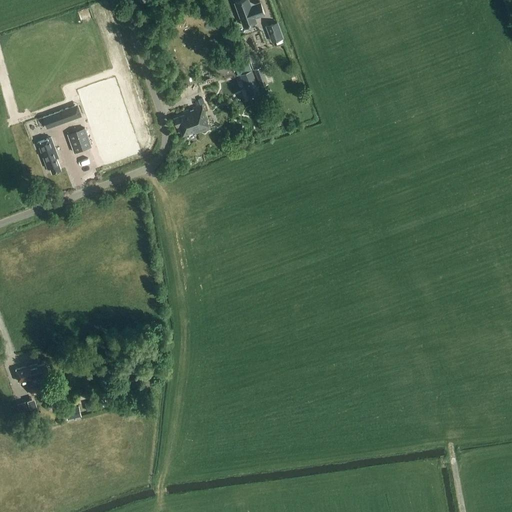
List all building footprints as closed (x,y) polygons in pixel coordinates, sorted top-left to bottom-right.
[(243,26),(257,21),(255,18),(265,14),(260,2),(253,5),(250,3),(248,0),(241,0),(235,2),(243,26)] [(283,38),(277,22),(265,26),(271,43),(275,41),(283,38)] [(261,67),(254,69),(258,82),(266,79),(261,67)] [(252,71),(240,75),(248,98),(260,94),(252,71)] [(194,110),(191,111),(190,109),(183,112),(184,114),(174,118),(177,126),(180,126),(183,135),(192,132),(197,130),(198,133),(210,129),(201,105),(193,108),(194,110)] [(68,108),(43,117),(47,128),(72,119),(68,108)] [(85,128),(70,133),(77,152),(92,146),(85,128)] [(58,152),(67,151),(65,137),(56,138),(58,152)] [(61,170),(57,157),(58,157),(51,138),(38,143),(47,169),(50,168),(52,173),(61,170)] [(15,369),(18,383),(31,380),(32,385),(29,386),(32,396),(45,393),(42,379),(48,377),(45,364),(38,365),(37,364),(15,369)] [(67,420),(81,417),(79,406),(65,409),(67,420)]
